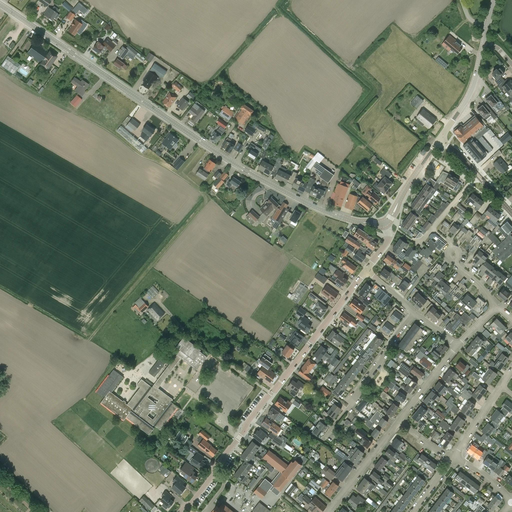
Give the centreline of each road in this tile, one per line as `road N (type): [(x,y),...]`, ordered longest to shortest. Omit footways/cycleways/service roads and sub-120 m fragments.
road 1 (unclassified): [(384,223),(343,217),(263,180),(0,4)]
road 2 (residential): [(181,511),(367,269)]
road 3 (residential): [(322,440),(412,315)]
